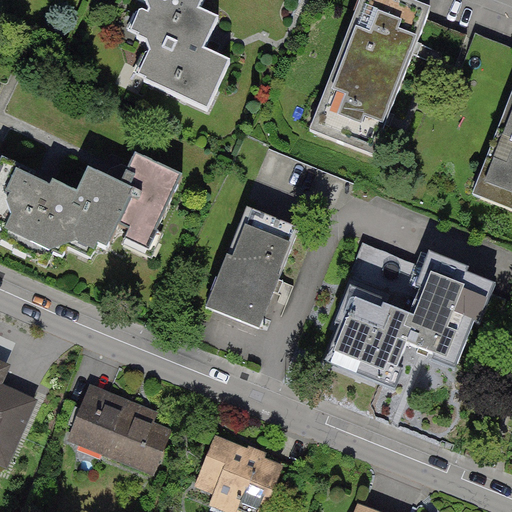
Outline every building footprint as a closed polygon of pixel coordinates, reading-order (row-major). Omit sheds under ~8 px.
[(143,0),(126,36),(154,49),(139,81),(210,115),(232,70),(208,58),(221,31),(156,0),(143,0)] [(158,0),(195,16),(201,0),(158,0)] [(404,87),(433,18),(389,0),(369,0),(343,62),(404,87)] [(375,157),(404,87),(343,62),(314,131),(375,157)] [(511,204),(511,125),(508,124),(482,193),(511,204)] [(76,203),(3,167),(0,173),(0,233),(49,258),(76,203)] [(137,168),(126,192),(91,176),(58,246),(94,263),(107,235),(149,254),(180,188),(137,168)] [(300,256),(242,232),(206,318),(264,342),(300,256)] [(357,304),(335,361),(393,383),(407,345),(459,364),(489,284),(423,260),(421,266),(363,245),(352,273),(408,294),(411,287),(421,290),(410,317),(384,307),(382,313),(357,304)] [(12,371),(0,365),(0,470),(8,474),(39,405),(4,389),(12,371)] [(175,426),(89,392),(65,451),(152,485),(175,426)] [(270,511),(287,473),(217,444),(196,495),(236,511),(270,511)]
